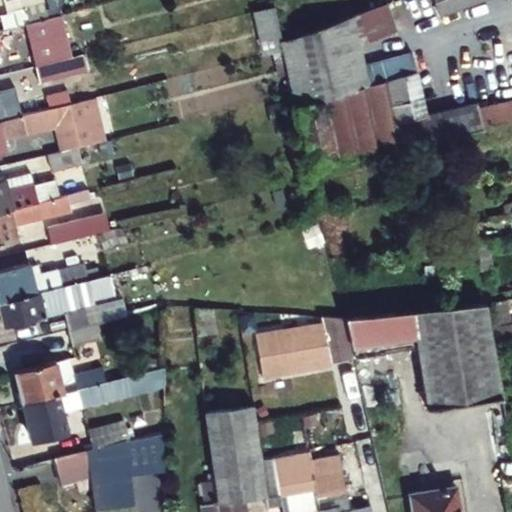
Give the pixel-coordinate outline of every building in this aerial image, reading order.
[(35,0),(0,0),(0,13),(36,3),(35,0)] [(278,61),(304,179),(453,142),(511,127),(511,107),(474,116),(473,113),(422,126),(404,130),(395,88),(402,85),(397,68),(363,75),(357,53),(435,23),(426,0),(411,0),(276,48),(278,61)] [(426,0),(435,23),(496,0),(426,0)] [(276,48),(269,18),(248,24),(259,66),(278,61),(276,48)] [(20,36),(32,81),(34,80),(64,72),(52,28),(20,36)] [(64,72),(34,80),(38,96),(72,87),(68,71),(64,72)] [(395,88),(404,130),(422,126),(412,83),(402,85),(395,88)] [(61,98),(39,104),(44,121),(66,115),(61,98)] [(44,121),(3,131),(0,131),(0,163),(3,162),(0,149),(0,147),(52,135),(58,159),(74,155),(92,150),(83,111),(66,115),(44,121)] [(511,127),(453,142),(455,152),(511,138),(511,127)] [(58,159),(44,162),(47,177),(77,170),(74,155),(58,159)] [(24,182),(0,187),(0,220),(56,207),(51,188),(29,194),(24,182)] [(56,207),(0,220),(0,252),(16,249),(11,233),(68,218),(66,210),(87,205),(85,199),(56,207)] [(100,219),(95,220),(99,239),(104,238),(100,219)] [(95,220),(42,232),(46,251),(99,239),(95,220)] [(26,268),(0,274),(0,308),(85,288),(81,271),(37,281),(35,273),(28,274),(26,268)] [(85,288),(0,308),(0,333),(0,334),(41,325),(40,319),(107,303),(102,284),(85,288)] [(511,326),(511,305),(498,308),(501,328),(511,326)] [(483,311),(340,330),(349,369),(416,358),(427,417),(500,405),(483,311)] [(112,313),(88,320),(92,334),(116,328),(112,313)] [(64,326),(67,341),(92,334),(88,320),(64,326)] [(326,373),(349,369),(340,330),(339,327),(313,328),(314,333),(249,348),(259,392),(327,376),(326,373)] [(92,334),(67,341),(72,357),(96,351),(92,334)] [(20,399),(14,400),(17,414),(75,399),(68,371),(53,375),(52,373),(16,382),(20,399)] [(21,429),(26,428),(32,451),(66,442),(61,418),(157,392),(157,378),(75,399),(17,414),(21,429)] [(115,432),(87,440),(92,458),(120,451),(115,432)] [(92,458),(85,459),(91,506),(128,501),(121,451),(120,451),(92,458)] [(267,462),(268,465),(274,497),(311,490),(305,462),(304,454),(267,462)] [(365,511),(365,506),(340,511),(332,511),(332,508),(342,506),(331,456),(305,462),(311,490),(316,511),(365,511)] [(48,469),(55,495),(86,487),(79,461),(48,469)] [(213,505),(232,501),(233,507),(274,500),(274,497),(268,465),(258,466),(258,461),(207,471),(209,484),(213,505)] [(195,486),(198,506),(213,505),(209,484),(195,486)] [(445,511),(440,488),(401,497),(404,511),(445,511)] [(213,505),(213,511),(233,511),(233,507),(232,501),(213,505)]
